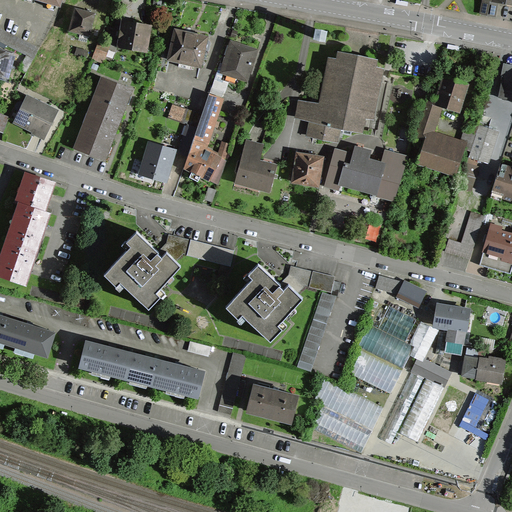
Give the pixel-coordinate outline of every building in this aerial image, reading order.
[(94,14),(76,9),(71,30),(81,33),(80,37),(88,39),(94,14)] [(121,37),(119,46),(146,51),(150,26),(123,22),(121,31),(120,30),(119,37),(121,37)] [(0,27),(0,31),(38,51),(40,48),(0,27)] [(207,37),(175,30),(169,59),(180,62),(179,66),(190,69),(191,64),(201,66),(207,37)] [(318,30),(317,30),(315,39),(317,39),(317,38),(323,39),(323,40),(324,41),(326,31),(325,31),(324,32),(318,31),(318,30)] [(38,51),(0,31),(0,41),(28,56),(33,59),(34,59),(38,51)] [(100,40),(92,58),(104,62),(110,44),(100,40)] [(256,50),(232,43),(222,71),(247,79),(256,50)] [(0,49),(0,76),(4,78),(4,77),(8,78),(15,55),(11,54),(11,53),(0,49)] [(311,103),(301,101),(297,117),(312,120),(309,135),(338,141),(341,126),(361,130),(362,125),(365,126),(366,120),(363,120),(364,116),(372,117),(382,70),(374,68),(375,61),(365,59),(364,61),(350,59),(350,56),(340,54),(339,61),(330,59),(321,105),(315,104),(316,103),(311,102),(311,103)] [(26,72),(31,62),(26,59),(21,69),(26,72)] [(511,67),(506,66),(499,97),(511,99),(511,67)] [(468,85),(444,77),(437,100),(437,101),(439,101),(461,108),(468,85)] [(81,138),(77,149),(104,159),(113,138),(110,137),(112,132),(114,133),(124,109),(121,109),(123,103),(125,104),(132,89),(105,78),(100,90),(99,89),(94,102),(95,103),(87,124),(86,124),(80,138),(81,138)] [(212,86),(210,92),(222,96),(224,90),(212,86)] [(188,155),(184,167),(218,185),(226,160),(225,159),(218,156),(206,150),(209,141),(207,141),(212,126),(217,127),(218,121),(214,120),(222,98),(209,94),(202,114),(197,128),(188,155)] [(56,112),(27,97),(24,103),(21,102),(19,102),(18,103),(17,104),(16,105),(16,107),(17,109),(25,113),(20,123),(33,130),(32,133),(43,139),(49,126),(50,126),(53,120),(52,120),(56,112)] [(424,109),(437,113),(438,108),(437,108),(439,101),(437,101),(437,100),(429,97),(424,109)] [(511,111),(511,99),(499,97),(499,109),(511,111)] [(197,128),(202,114),(188,109),(183,123),(188,125),(197,128)] [(431,140),(439,113),(437,113),(424,109),(416,136),(427,140),(427,139),(431,140)] [(9,118),(0,114),(0,130),(3,132),(9,118)] [(469,156),(479,125),(470,122),(462,148),(465,149),(461,163),(466,164),(469,156)] [(188,155),(197,128),(188,125),(179,152),(188,155)] [(499,131),(479,125),(469,156),(478,159),(489,163),(499,131)] [(427,139),(427,140),(419,162),(455,173),(463,151),(431,140),(427,139)] [(263,145),(246,141),(237,178),(259,184),(258,187),(270,190),(276,166),(258,161),(263,145)] [(155,177),(166,181),(175,150),(150,142),(144,161),(147,162),(144,172),(155,175),(155,177)] [(223,143),(218,156),(225,159),(229,145),(223,143)] [(407,158),(385,151),(382,163),(368,160),(371,151),(355,147),(353,155),(335,150),(325,185),(339,189),(341,183),(396,199),(407,158)] [(323,157),(297,153),(293,181),(318,185),(323,157)] [(469,156),(466,164),(476,167),(478,159),(469,156)] [(511,166),(511,167),(501,163),(491,194),(511,200),(511,166)] [(466,164),(459,185),(471,189),(478,168),(476,167),(466,164)] [(21,203),(0,262),(0,274),(24,283),(49,212),(44,211),(54,182),(27,173),(17,202),(21,203)] [(462,243),(474,247),(484,216),(472,212),(462,243)] [(511,270),(511,234),(501,231),(502,228),(491,225),(480,264),(511,273),(511,270)] [(131,245),(104,273),(117,285),(121,281),(149,307),(161,295),(157,291),(181,265),(176,260),(167,251),(162,257),(158,253),(159,252),(137,230),(127,241),(131,245)] [(174,235),(170,247),(167,251),(176,260),(184,252),(187,255),(191,240),(174,235)] [(234,250),(191,239),(191,240),(187,255),(230,266),(234,250)] [(470,259),(474,247),(462,243),(449,239),(445,251),(470,259)] [(258,263),(248,273),(253,277),(226,306),(239,318),(243,313),(271,340),(283,327),(279,323),(303,297),(298,292),(289,283),(284,289),(280,285),(281,284),(258,263)] [(296,267),(292,279),(289,283),(298,292),(306,285),(309,285),(313,271),(296,267)] [(309,286),(332,292),(334,281),(336,276),(313,271),(309,285),(309,286)] [(403,283),(380,276),(376,288),(398,293),(403,283)] [(332,292),(331,294),(338,296),(341,282),(334,281),(332,292)] [(425,292),(404,281),(403,283),(398,293),(420,303),(425,292)] [(323,292),(297,367),(311,371),(336,296),(323,292)] [(416,319),(390,305),(378,328),(406,342),(416,319)] [(469,311),(439,305),(436,322),(434,321),(434,323),(436,324),(440,325),(449,327),(447,336),(464,339),(469,311)] [(54,332),(0,314),(0,340),(47,355),(54,332)] [(378,328),(370,324),(358,346),(403,368),(415,346),(406,342),(378,328)] [(447,336),(449,327),(440,325),(436,353),(444,355),(447,336)] [(101,345),(86,342),(80,364),(93,368),(93,367),(112,371),(111,373),(130,377),(131,376),(149,381),(148,382),(167,387),(167,386),(186,391),(186,392),(198,395),(204,372),(189,368),(190,367),(168,362),(156,360),(157,359),(134,353),(134,354),(123,351),(123,350),(101,344),(101,345)] [(190,342),(188,350),(209,355),(211,346),(190,342)] [(402,371),(362,350),(350,373),(390,393),(402,371)] [(233,352),(221,398),(235,401),(247,355),(233,352)] [(476,377),(480,358),(465,356),(462,375),(476,377)] [(425,377),(431,363),(418,357),(412,370),(425,377)] [(489,360),(480,358),(476,377),(487,379),(487,376),(503,378),(506,360),(490,357),(489,360)] [(449,372),(431,363),(425,377),(443,386),(449,372)] [(384,408),(325,378),(314,401),(372,430),(384,408)] [(273,389),(254,384),(248,406),(259,409),(258,412),(281,418),(282,415),(293,418),(299,396),(279,391),(280,390),(273,388),(273,389)] [(235,401),(221,398),(218,411),(231,415),(235,401)]
